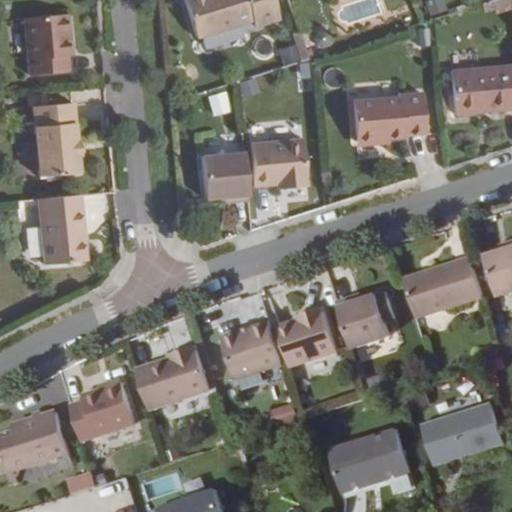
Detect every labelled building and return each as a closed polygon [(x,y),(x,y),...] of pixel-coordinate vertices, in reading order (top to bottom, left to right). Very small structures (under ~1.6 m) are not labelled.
[(183,0),(195,40),(251,22),(253,28),(278,21),(271,0),(183,0)] [(446,11),(442,0),(427,0),(422,2),(428,17),(446,11)] [(511,9),(510,0),(494,0),(480,5),(482,13),(493,10),(494,15),(511,9)] [(70,56),(66,13),(22,17),(27,75),(68,70),(67,56),(70,56)] [(433,45),(432,27),(411,29),(413,47),(433,45)] [(511,64),(449,71),(453,116),(511,110),(511,64)] [(296,76),(294,68),(286,71),(287,78),(296,76)] [(259,92),(254,77),(237,83),(241,98),(259,92)] [(31,94),(32,106),(45,105),(45,92),(31,94)] [(423,135),(420,92),(399,94),(399,97),(351,102),(354,143),(405,140),(405,137),(423,135)] [(36,176),(79,172),(77,155),(78,155),(77,139),(76,139),(72,102),(45,105),(32,106),(30,106),(36,176)] [(249,144),(253,187),(275,185),(280,183),(280,189),(307,185),(301,137),(249,144)] [(199,157),(203,200),(229,198),(229,203),(247,202),(242,153),(199,157)] [(42,265),(85,261),(79,195),(35,199),(42,265)] [(484,255),(498,296),(511,291),(511,241),(507,243),(509,247),(484,255)] [(403,278),(416,318),(483,297),(471,259),(456,264),(455,262),(403,278)] [(337,302),(352,348),(390,336),(386,321),(396,319),(386,291),(355,301),(353,296),(337,302)] [(338,352),(323,305),(302,313),(304,317),(296,319),(277,325),(290,368),(338,352)] [(221,336),(235,380),(283,365),(269,321),(221,336)] [(136,368),(149,410),(210,389),(196,345),(175,352),(177,355),(168,358),(136,368)] [(306,386),(311,401),(339,392),(334,377),(306,386)] [(368,383),(370,392),(381,390),(378,380),(368,383)] [(70,406),(81,440),(136,422),(123,383),(83,395),(85,401),(70,406)] [(488,401),(419,424),(433,468),(503,446),(488,401)] [(300,419),(296,406),(286,410),(291,421),(300,419)] [(0,443),(9,472),(70,453),(57,413),(26,422),(27,425),(0,433),(0,443)] [(411,478),(398,434),(329,455),(342,499),(411,478)] [(248,461),(243,445),(221,452),(226,467),(248,461)] [(178,457),(175,448),(164,451),(168,461),(178,457)] [(74,493),(100,485),(96,470),(70,477),(74,493)] [(221,511),(214,489),(155,509),(155,511),(221,511)]
